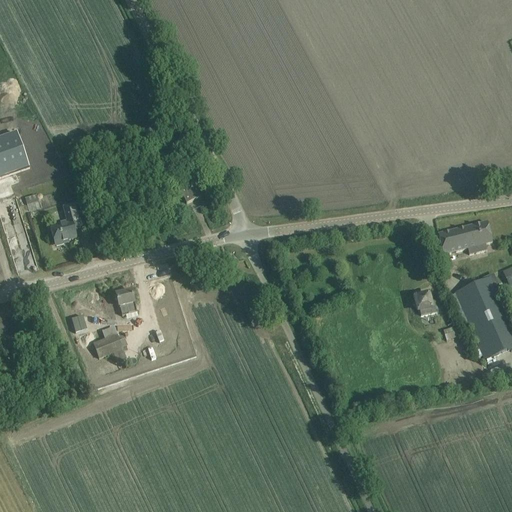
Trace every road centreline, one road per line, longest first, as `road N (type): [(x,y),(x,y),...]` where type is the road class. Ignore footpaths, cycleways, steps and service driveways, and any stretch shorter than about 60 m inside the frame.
road 1 (unclassified): [(372,511),(245,234)]
road 2 (unclassified): [(245,234),(511,199)]
road 3 (unclassified): [(245,234),(131,0)]
road 4 (unclassified): [(0,297),(245,234)]
